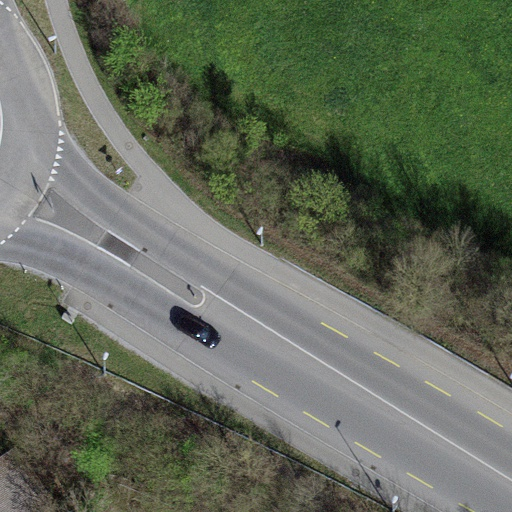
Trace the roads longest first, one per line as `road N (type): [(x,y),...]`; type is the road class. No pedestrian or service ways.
road 1 (tertiary): [(511,480),(11,184)]
road 2 (tertiary): [(11,184),(26,149),(28,111),(0,46)]
